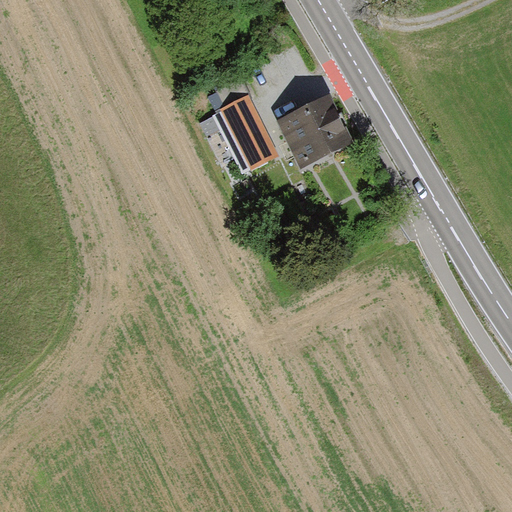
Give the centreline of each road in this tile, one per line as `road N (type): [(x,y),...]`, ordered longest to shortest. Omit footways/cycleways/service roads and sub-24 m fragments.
road 1 (secondary): [(511,320),(319,0)]
road 2 (track): [(468,0),(412,18),(324,8)]
